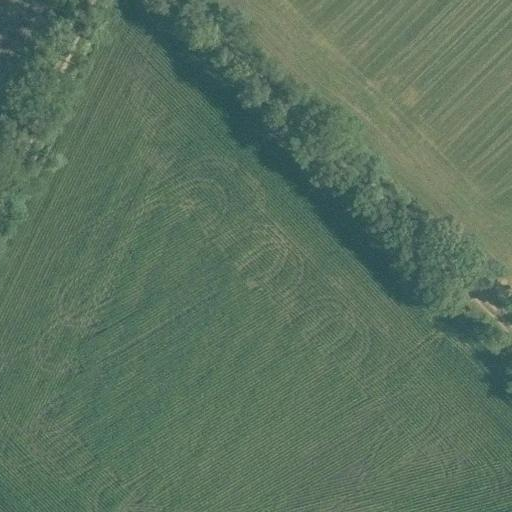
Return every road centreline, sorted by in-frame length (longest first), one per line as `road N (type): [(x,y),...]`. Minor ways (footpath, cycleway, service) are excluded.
road 1 (track): [(186,0),(511,341)]
road 2 (track): [(90,0),(0,190)]
